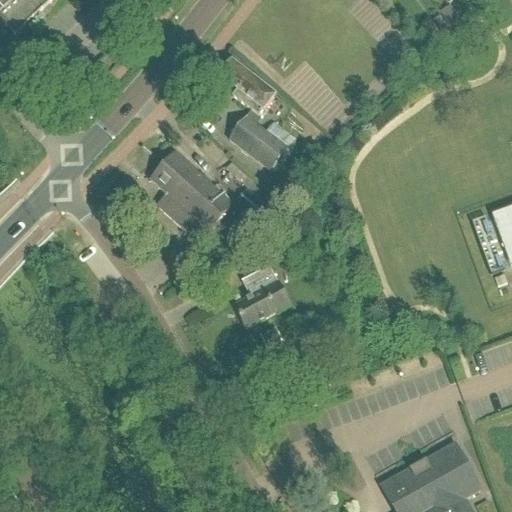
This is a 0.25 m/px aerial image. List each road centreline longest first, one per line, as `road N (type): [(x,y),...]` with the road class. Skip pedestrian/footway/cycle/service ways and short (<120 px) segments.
road 1 (unclassified): [(267,511),(128,277),(56,186)]
road 2 (tertiary): [(77,163),(215,0)]
